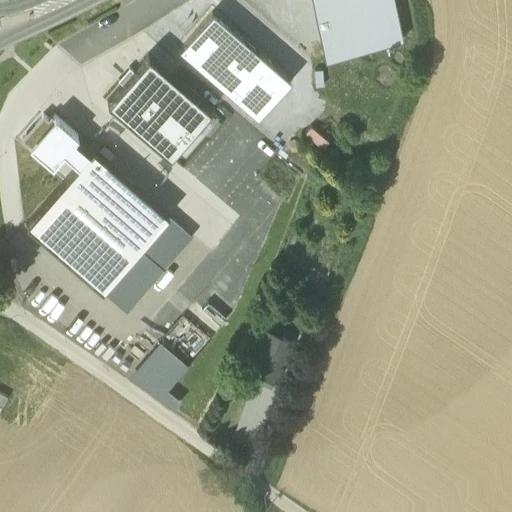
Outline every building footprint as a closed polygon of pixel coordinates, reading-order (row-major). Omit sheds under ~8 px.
[(393,0),(310,0),(322,54),(401,38),(393,0)] [(290,80),(212,11),(179,48),(257,117),(290,80)] [(209,107),(147,54),(107,102),(170,154),(209,107)] [(63,153),(77,164),(87,152),(73,140),(76,136),(46,110),(22,139),(52,165),(63,153)] [(91,148),(87,152),(77,164),(25,225),(101,290),(167,214),(91,148)] [(289,341),(267,333),(252,370),(275,379),(289,341)] [(161,339),(131,374),(173,410),(183,398),(170,387),(190,363),(161,339)]
